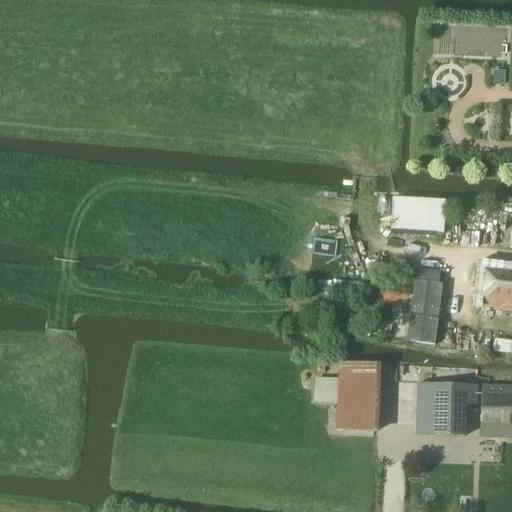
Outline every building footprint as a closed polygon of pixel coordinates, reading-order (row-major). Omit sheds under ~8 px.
[(493,73),(493,87),(503,87),(503,74),(493,73)] [(390,201),(388,231),(413,233),(415,203),(415,202),(390,200),(390,201)] [(416,270),(415,281),(438,284),(440,273),(416,270)] [(511,275),(485,272),(480,309),(511,312),(511,275)] [(414,282),(407,343),(434,347),(442,286),(414,282)] [(360,320),(358,336),(370,337),(371,321),(360,320)] [(496,353),(511,353),(511,341),(497,341),(496,353)] [(373,434),(376,365),(339,363),(336,432),(373,434)] [(418,384),(416,435),(464,437),(465,405),(476,406),(477,387),(418,384)] [(511,439),(511,388),(482,387),(479,437),(511,439)]
